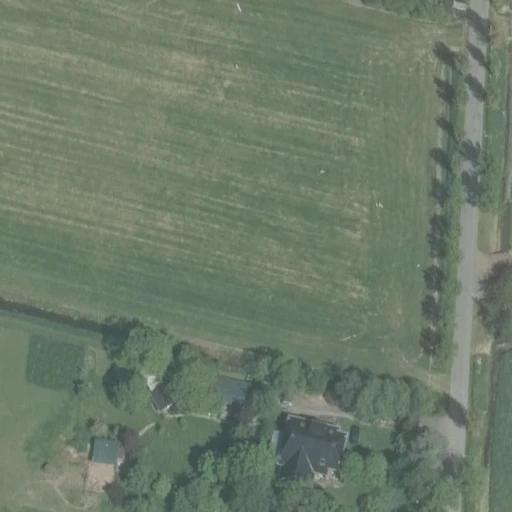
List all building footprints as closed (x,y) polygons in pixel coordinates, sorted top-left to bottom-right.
[(222,406),(242,410),(247,388),(214,381),(211,380),(206,403),(222,406)] [(171,385),(148,399),(158,415),(181,401),(171,385)] [(246,392),(244,405),(264,409),(267,396),(246,392)] [(288,423),(277,469),(282,470),(280,483),(287,484),(287,485),(309,490),(312,477),(325,480),(326,475),(337,477),(346,442),(336,440),(337,434),(288,423)] [(118,446),(93,444),(91,463),(116,466),(118,446)]
